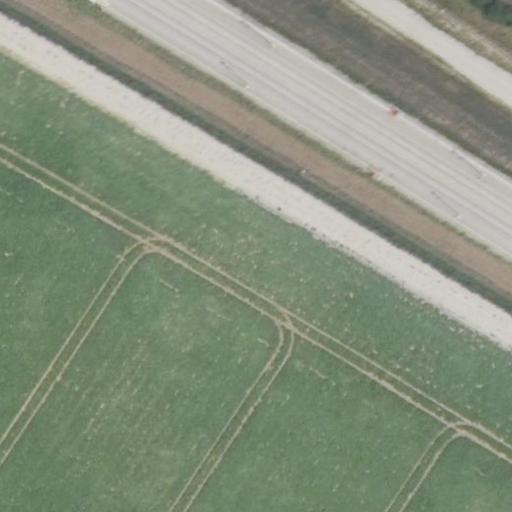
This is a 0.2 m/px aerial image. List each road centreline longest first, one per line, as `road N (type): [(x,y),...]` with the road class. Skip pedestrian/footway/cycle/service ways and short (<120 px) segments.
road 1 (track): [(511,340),(0,39)]
road 2 (track): [(365,0),(511,95)]
